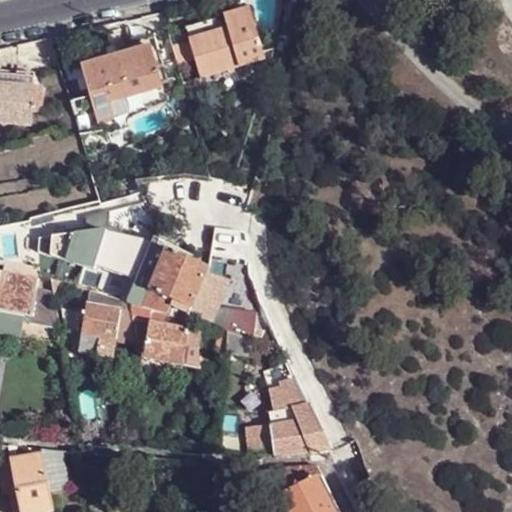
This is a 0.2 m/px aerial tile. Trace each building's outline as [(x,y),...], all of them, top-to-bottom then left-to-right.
[(200,78),(202,78),(265,59),(251,9),(223,17),(227,29),(189,41),(194,61),(200,78)] [(227,29),(223,17),(185,29),(189,41),(227,29)] [(126,54),(81,67),(97,124),(116,118),(111,103),(163,88),(149,37),(123,44),(126,54)] [(194,61),(189,41),(173,46),(179,66),(194,61)] [(0,124),(31,127),(33,112),(43,112),(45,88),(34,87),(35,72),(16,72),(16,78),(0,76),(0,124)] [(200,78),(183,83),(189,103),(208,96),(202,78),(200,78)] [(76,117),(80,133),(91,130),(87,115),(76,117)] [(156,238),(126,302),(132,304),(142,307),(149,292),(167,250),(167,244),(156,238)] [(180,304),(191,309),(207,275),(210,269),(197,263),(167,250),(149,292),(173,301),(180,304)] [(0,334),(62,346),(60,338),(57,321),(54,304),(52,295),(36,291),(37,278),(0,270),(0,334)] [(196,318),(207,321),(219,296),(225,282),(207,275),(191,309),(188,315),(196,318)] [(57,281),(49,278),(51,288),(58,287),(57,281)] [(117,299),(121,287),(102,281),(101,283),(98,294),(117,299)] [(91,291),(88,305),(120,311),(115,342),(137,347),(136,334),(134,324),(132,304),(126,302),(117,299),(98,294),(91,291)] [(149,292),(142,307),(167,315),(173,301),(149,292)] [(230,300),(219,296),(207,321),(196,318),(194,323),(217,330),(230,300)] [(167,315),(174,317),(180,304),(173,301),(167,315)] [(115,342),(120,311),(88,305),(87,304),(85,311),(64,307),(68,333),(81,335),(78,355),(101,359),(105,340),(115,342)] [(134,324),(149,326),(150,323),(189,331),(184,366),(197,368),(200,369),(194,323),(174,317),(167,315),(142,307),(132,304),(134,324)] [(249,341),(255,343),(259,328),(233,319),(228,334),(237,337),(249,341)] [(189,331),(150,323),(145,353),(144,359),(157,362),(170,364),(184,367),(184,366),(189,331)] [(149,326),(134,324),(136,334),(137,347),(138,352),(145,353),(149,326)] [(226,334),(217,331),(214,353),(225,357),(225,354),(226,334)] [(226,334),(225,354),(234,356),(237,337),(228,334),(226,334)] [(247,358),(249,341),(237,337),(234,356),(247,358)] [(101,359),(112,361),(115,342),(105,340),(101,359)] [(169,374),(170,364),(157,362),(155,372),(169,374)] [(271,414),(274,427),(277,457),(313,454),(330,453),(331,452),(294,379),(278,384),(280,389),(268,392),(274,413),(271,414)] [(274,427),(248,429),(250,457),(257,457),(262,457),(277,457),(274,427)] [(44,456),(52,490),(74,485),(69,451),(59,451),(56,450),(47,449),(43,449),(44,456)] [(55,511),(53,499),(52,490),(44,456),(11,461),(12,465),(16,486),(21,511),(20,511),(55,511)] [(0,475),(3,488),(16,486),(12,465),(1,467),(0,467),(0,475)] [(335,511),(318,478),(322,476),(318,467),(280,470),(288,490),(280,494),(289,511),(335,511)] [(268,511),(289,511),(280,494),(288,490),(280,470),(255,469),(260,495),(268,511)]
